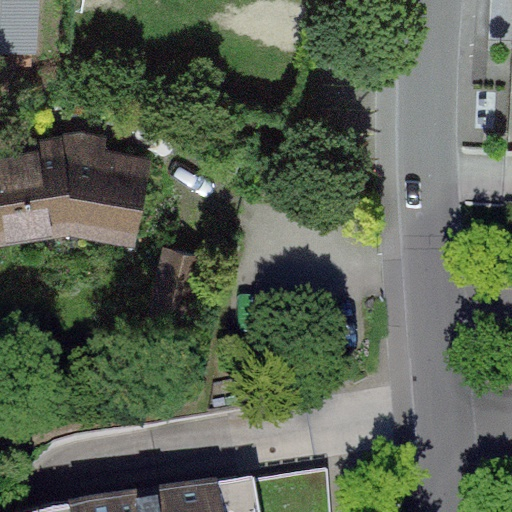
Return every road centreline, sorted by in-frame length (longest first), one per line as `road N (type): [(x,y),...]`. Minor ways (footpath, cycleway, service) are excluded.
road 1 (residential): [(447,0),(435,98),(458,511)]
road 2 (track): [(249,443),(86,467),(94,511)]
